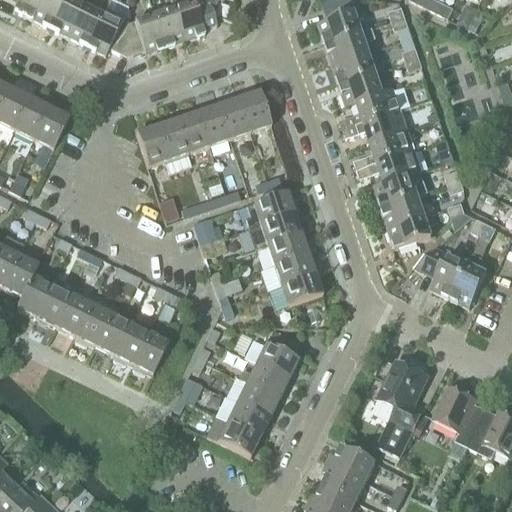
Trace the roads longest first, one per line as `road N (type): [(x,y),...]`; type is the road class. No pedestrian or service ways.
road 1 (residential): [(264,511),(164,462),(142,407),(0,336)]
road 2 (residential): [(279,45),(115,97),(0,41)]
road 3 (residential): [(371,312),(279,45)]
road 4 (residential): [(271,511),(371,312)]
road 5 (residential): [(511,384),(371,312)]
